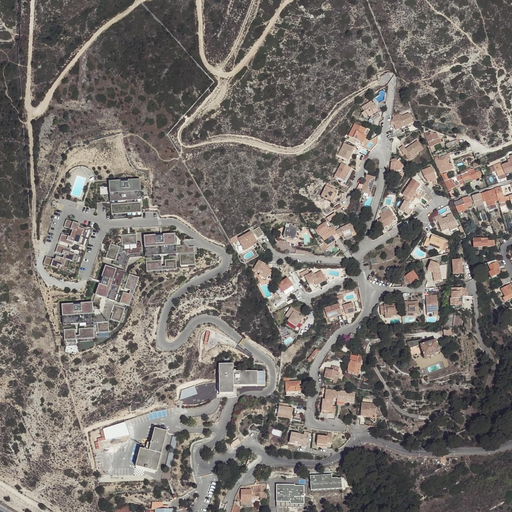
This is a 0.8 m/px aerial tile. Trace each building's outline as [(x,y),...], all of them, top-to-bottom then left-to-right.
[(371,102),(361,108),(363,112),(361,114),(364,118),(367,116),(370,119),(379,114),(371,102)] [(398,124),(398,125),(400,129),(413,123),(408,113),(396,119),(395,118),(391,120),(394,125),(398,124)] [(362,143),(368,131),(356,126),(350,137),(362,143)] [(372,133),(368,131),(362,143),(365,145),(372,133)] [(425,136),(427,142),(436,139),(438,138),(436,132),(425,136)] [(407,153),(410,159),(423,150),(417,141),(404,150),(402,146),(399,149),(403,155),(404,155),(407,153)] [(354,149),(344,143),(338,155),(348,161),(352,153),(354,149)] [(448,153),(434,160),(440,173),(453,169),(451,163),(448,164),(446,159),(449,159),(448,155),(448,153)] [(508,163),(502,165),(501,166),(504,175),(511,171),(511,158),(511,159),(507,160),(508,163)] [(398,162),(395,162),(395,165),(392,165),(391,174),(396,174),(398,177),(407,174),(405,173),(407,170),(398,162)] [(497,177),(504,175),(501,166),(502,165),(501,164),(501,163),(493,166),(497,177)] [(349,168),(341,164),(334,177),(342,181),(349,168)] [(423,177),(427,181),(431,179),(431,180),(436,178),(431,167),(421,171),(423,177)] [(353,170),(349,168),(342,181),(346,183),(353,170)] [(474,172),(473,169),(468,171),(467,171),(468,174),(470,179),(471,181),(478,178),(475,172),(474,172)] [(461,177),(460,174),(455,176),(456,179),(460,186),(464,184),(463,182),(461,177)] [(461,177),(463,182),(470,179),(468,174),(461,177)] [(362,193),(368,195),(372,183),(373,179),(365,176),(360,192),(362,193)] [(414,182),(419,185),(421,187),(424,184),(418,177),(414,182)] [(453,180),(452,178),(449,179),(444,181),(447,187),(454,184),(453,180)] [(122,182),(110,183),(111,203),(112,203),(120,203),(128,203),(142,202),(143,202),(142,181),(130,182),(130,184),(123,184),(122,182)] [(411,181),(402,196),(404,197),(410,200),(415,193),(419,185),(414,182),(411,181)] [(333,191),(325,187),(321,197),(329,200),(333,191)] [(495,189),(498,199),(504,198),(501,187),(495,189)] [(495,189),(481,194),(483,202),(486,201),(488,206),(495,203),(495,202),(499,201),(498,199),(495,189)] [(480,194),(472,196),(474,202),(476,207),(484,205),(483,202),(481,194),(480,194)] [(453,202),(458,212),(468,209),(468,208),(472,206),(470,199),(471,199),(471,197),(453,202)] [(408,215),(413,206),(408,203),(404,201),(399,210),(408,215)] [(112,205),(113,214),(128,213),(143,212),(142,204),(128,204),(120,205),(112,205)] [(391,222),(391,223),(396,221),(389,210),(379,215),(381,218),(378,220),(382,228),(388,225),(387,224),(391,222)] [(337,216),(335,213),(326,218),(329,222),(337,216)] [(450,229),(457,226),(452,216),(442,220),(441,215),(434,218),(435,223),(438,222),(442,232),(450,229)] [(81,226),(67,221),(64,229),(73,232),(71,238),(62,236),(60,243),(73,247),(74,244),(82,246),(87,232),(79,229),(81,226)] [(336,231),(331,226),(328,228),(325,222),(314,229),(318,235),(319,235),(323,241),(332,235),(333,236),(337,234),(336,231)] [(286,224),(285,226),(284,227),(285,228),(282,237),(293,240),(294,241),(298,228),(292,226),(292,225),(289,224),(288,225),(286,224)] [(346,227),(345,226),(340,228),(340,229),(342,235),(343,236),(345,240),(355,235),(351,225),(348,227),(346,227)] [(258,237),(263,234),(259,227),(253,230),(258,237)] [(253,243),(254,245),(258,244),(251,232),(238,239),(243,249),(253,243)] [(339,237),(337,234),(333,236),(332,235),(323,241),(324,242),(327,246),(340,238),(339,237)] [(111,245),(106,260),(114,262),(113,266),(121,269),(127,254),(142,253),(142,244),(138,244),(138,236),(122,237),(123,245),(120,246),(120,248),(111,245)] [(145,238),(145,240),(146,258),(161,257),(169,257),(177,257),(176,236),(164,237),(164,239),(157,239),(157,237),(145,238)] [(176,236),(177,257),(195,256),(195,249),(190,249),(176,236)] [(426,238),(423,246),(427,248),(428,245),(441,251),(445,241),(431,236),(430,239),(426,238)] [(474,247),(481,247),(481,241),(485,241),(485,238),(474,239),(474,247)] [(59,246),(56,254),(65,257),(64,260),(57,258),(56,261),(47,258),(44,266),(58,270),(59,267),(67,269),(69,262),(71,263),(76,264),(78,257),(71,255),(72,251),(59,246)] [(127,254),(121,269),(123,269),(128,256),(142,255),(142,253),(127,254)] [(180,258),(181,267),(196,266),(195,257),(180,258)] [(503,261),(502,259),(488,264),(491,272),(500,268),(497,263),(503,261)] [(453,275),(465,274),(464,260),(452,261),(453,275)] [(264,268),(265,266),(265,265),(259,261),(253,271),(260,275),(259,277),(266,281),(271,272),(268,269),(264,268)] [(162,262),(147,263),(147,272),(162,271),(162,262)] [(177,262),(165,262),(166,271),(174,271),(177,270),(177,262)] [(431,262),(428,270),(434,273),(436,282),(443,280),(440,267),(439,265),(431,262)] [(121,288),(126,274),(106,267),(102,279),(104,279),(102,286),(100,285),(96,297),(116,303),(118,296),(121,288)] [(321,270),(318,272),(322,281),(322,282),(326,280),(321,270)] [(405,276),(411,283),(417,278),(412,270),(405,276)] [(322,281),(318,272),(313,274),(312,272),(304,275),(308,283),(314,280),(316,283),(322,281)] [(130,276),(125,290),(133,293),(134,293),(138,279),(130,276)] [(276,284),(282,293),(293,285),(288,277),(276,284)] [(511,286),(511,285),(502,289),(506,298),(508,301),(511,299),(511,286)] [(466,289),(451,288),(451,299),(450,299),(450,306),(462,306),(462,297),(467,297),(467,293),(466,293),(466,289)] [(124,294),(120,304),(129,307),(130,304),(132,297),(132,296),(124,294)] [(433,309),(438,309),(437,295),(425,296),(426,313),(434,312),(433,309)] [(406,314),(414,313),(420,312),(419,301),(409,302),(409,301),(405,301),(406,314)] [(352,302),(339,306),(341,314),(342,317),(346,315),(346,314),(355,311),(352,302)] [(339,306),(338,303),(324,307),(327,319),(337,316),(341,314),(339,306)] [(386,316),(392,315),(399,315),(398,303),(384,304),(385,305),(381,306),(381,315),(385,314),(386,316)] [(74,305),(62,306),(64,327),(72,326),(81,326),(95,325),(94,304),(82,305),(82,307),(75,307),(74,305)] [(125,309),(115,306),(112,314),(115,315),(113,322),(120,324),(124,310),(125,309)] [(297,328),(302,319),(298,316),(300,314),(291,308),(286,317),(290,319),(288,322),(292,325),(297,328)] [(128,311),(124,310),(120,324),(122,324),(124,317),(126,318),(128,311)] [(306,321),(302,319),(297,328),(292,325),(290,328),(298,333),(306,321)] [(98,324),(99,333),(102,333),(108,332),(110,332),(110,324),(98,324)] [(450,329),(443,330),(445,342),(452,340),(450,329)] [(95,330),(80,331),(80,339),(81,339),(95,338),(96,338),(95,330)] [(76,331),(65,332),(65,340),(69,340),(77,340),(76,331)] [(421,340),(408,344),(410,350),(421,347),(424,357),(440,352),(436,340),(423,344),(421,340)] [(320,351),(317,349),(306,361),(310,364),(311,363),(310,362),(320,351)] [(359,362),(350,360),(348,371),(358,373),(359,373),(361,363),(359,362)] [(236,372),(236,371),(234,371),(233,364),(219,364),(220,394),(234,393),(234,386),(266,385),(265,372),(236,372)] [(336,376),(339,377),(340,372),(339,372),(340,368),(333,366),(332,370),(328,369),(326,373),(327,373),(329,374),(327,378),(332,379),(335,379),(336,376)] [(286,392),(301,391),(301,381),(286,381),(286,392)] [(337,399),(338,390),(325,390),(324,400),(322,399),(321,409),(332,410),(333,407),(333,399),(337,399)] [(355,392),(338,390),(337,399),(337,401),(345,402),(354,402),(355,392)] [(370,411),(372,412),(377,412),(377,408),(375,404),(362,403),(361,416),(369,417),(370,413),(370,411)] [(289,406),(279,405),(277,416),(292,418),(293,410),(288,410),(289,406)] [(299,440),(299,443),(307,444),(309,430),(304,429),(304,433),(291,431),(290,441),(295,442),(296,440),(299,440)] [(149,451),(146,451),(140,449),(136,467),(157,473),(167,433),(155,430),(149,451)] [(317,445),(326,446),(327,443),(331,444),(332,435),(328,434),(327,437),(317,436),(317,445)] [(317,476),(310,476),(311,491),(342,489),(341,479),(337,479),(337,478),(331,478),(331,475),(317,476)] [(304,486),(295,486),(295,484),(277,484),(277,507),(304,507),(304,486)] [(251,485),(242,486),(242,490),(241,490),(241,500),(251,499),(251,497),(251,491),(251,490),(251,485)] [(254,491),(251,491),(251,497),(255,497),(255,493),(260,493),(260,492),(260,488),(254,488),(254,491)]
